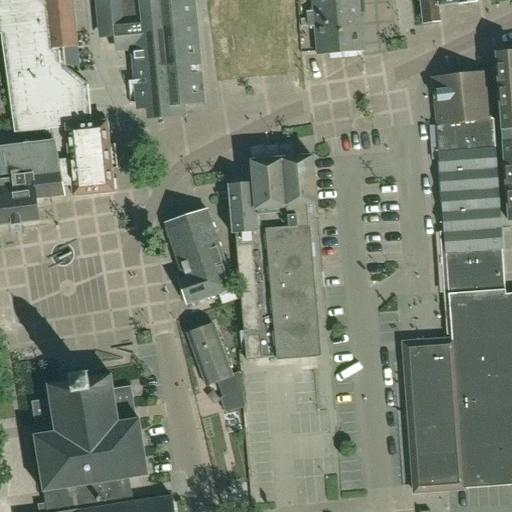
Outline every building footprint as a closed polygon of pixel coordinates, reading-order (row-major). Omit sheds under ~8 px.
[(50,129),(53,142),(58,141),(63,188),(73,187),(74,195),(114,191),(107,122),(92,123),(88,84),(66,66),(64,48),(78,46),(73,0),(0,0),(0,34),(1,34),(14,133),(50,129)] [(100,8),(103,37),(115,35),(117,49),(134,47),(140,108),(149,108),(150,118),(187,115),(186,104),(202,102),(191,0),(104,0),(105,7),(100,8)] [(313,0),(314,12),(307,13),(308,28),(316,27),(318,56),(341,54),(335,0),(313,0)] [(365,13),(363,0),(335,0),(341,54),(363,52),(359,14),(365,13)] [(440,23),(437,0),(420,0),(423,25),(440,23)] [(88,66),(87,51),(75,52),(76,67),(88,66)] [(511,54),(496,56),(509,225),(511,224),(511,54)] [(436,133),(437,147),(495,143),(490,74),(431,78),(432,92),(436,91),(437,101),(433,101),(436,126),(440,125),(440,133),(436,133)] [(328,119),(333,143),(361,136),(355,113),(328,119)] [(58,141),(53,142),(51,142),(0,148),(0,167),(1,173),(0,173),(0,225),(39,221),(36,198),(64,195),(63,188),(58,141)] [(437,147),(440,181),(497,177),(495,143),(437,147)] [(253,183),(227,185),(232,234),(235,234),(246,360),(277,358),(277,360),(321,357),(309,226),(308,226),(306,205),(312,205),(316,204),(312,157),(308,157),(251,162),(253,183)] [(497,177),(440,181),(442,215),(500,211),(497,177)] [(208,211),(166,224),(178,264),(182,276),(179,277),(188,304),(233,289),(220,250),(208,211)] [(500,211),(442,215),(447,283),(504,279),(500,211)] [(511,347),(511,297),(506,298),(504,279),(447,283),(451,340),(404,343),(405,355),(511,347)] [(222,305),(237,300),(234,291),(219,296),(222,305)] [(214,325),(188,335),(206,385),(218,381),(223,379),(226,387),(221,389),(224,398),(221,399),(226,412),(245,408),(246,408),(244,399),(239,373),(233,375),(214,325)] [(511,347),(405,355),(410,423),(511,416),(511,347)] [(174,511),(172,496),(132,502),(128,479),(148,476),(139,419),(136,419),(131,387),(113,389),(111,375),(87,378),(87,373),(69,375),(70,381),(47,385),(49,399),(32,402),(37,435),(34,435),(42,492),(43,492),(46,511),(174,511)] [(511,416),(410,423),(414,492),(511,485),(511,416)]
